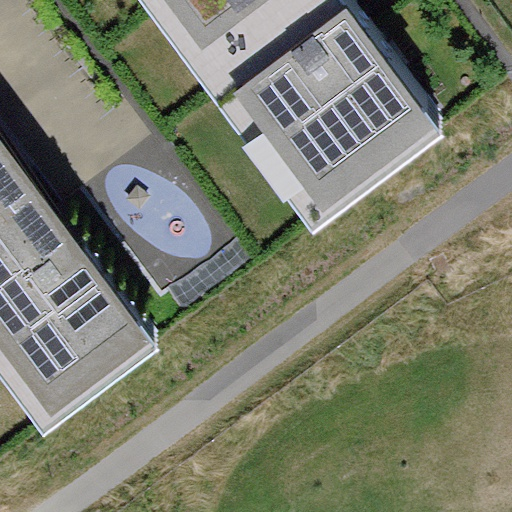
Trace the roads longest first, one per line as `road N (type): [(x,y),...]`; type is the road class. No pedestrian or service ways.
road 1 (motorway): [(511,343),(118,511)]
road 2 (motorway): [(390,511),(511,457)]
